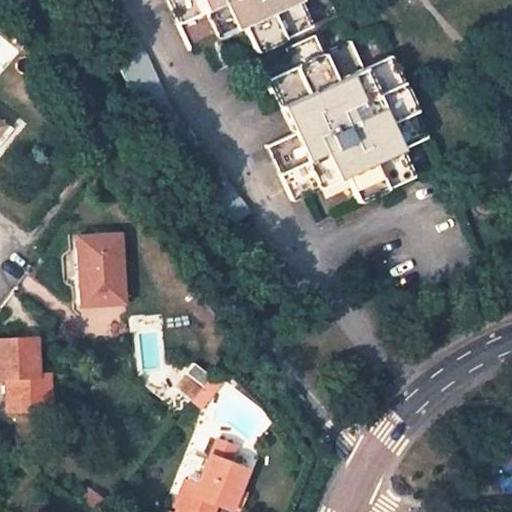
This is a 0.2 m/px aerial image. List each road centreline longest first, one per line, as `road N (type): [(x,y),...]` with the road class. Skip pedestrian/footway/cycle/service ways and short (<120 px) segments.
road 1 (residential): [(34,0),(90,110),(345,442),(362,476)]
road 2 (residential): [(129,0),(170,79),(265,197),(404,405)]
road 3 (residential): [(404,405),(462,364),(511,344)]
